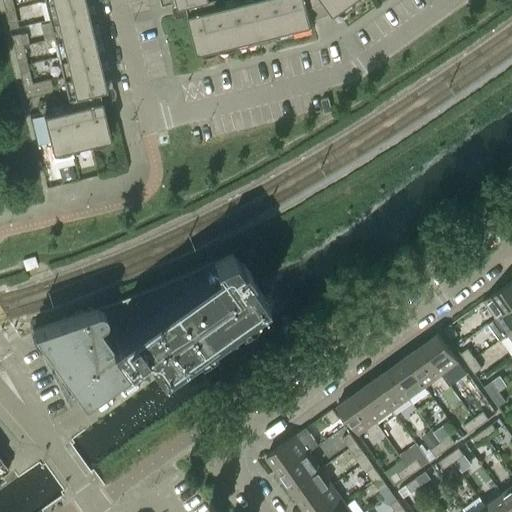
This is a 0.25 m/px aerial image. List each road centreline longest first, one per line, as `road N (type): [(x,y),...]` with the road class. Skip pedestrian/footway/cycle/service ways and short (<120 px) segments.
road 1 (residential): [(263,511),(220,451),(511,244)]
road 2 (residential): [(148,126),(358,70),(456,0)]
road 3 (tertiary): [(96,511),(0,373)]
road 4 (residential): [(148,126),(117,0)]
